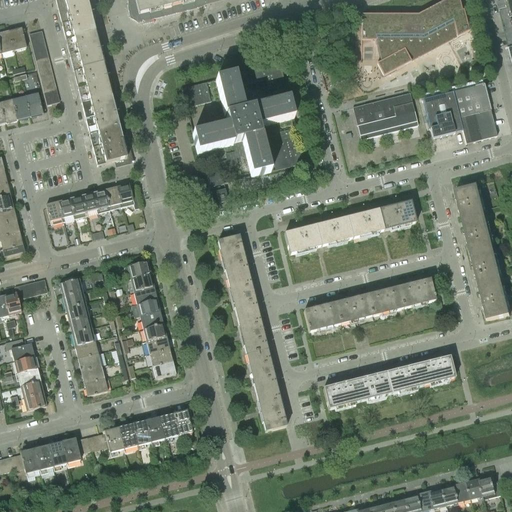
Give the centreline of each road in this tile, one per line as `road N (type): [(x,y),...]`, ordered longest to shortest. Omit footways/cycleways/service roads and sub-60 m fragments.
road 1 (residential): [(46,265),(15,139),(75,124),(44,5),(0,15)]
road 2 (residential): [(288,8),(146,53),(129,80),(139,107)]
road 3 (residential): [(139,107),(159,65),(294,20)]
road 4 (residential): [(269,304),(451,258)]
road 5 (residential): [(288,380),(470,335)]
road 6 (residential): [(334,193),(294,20)]
road 7 (residential): [(205,386),(168,234)]
road 8 (residential): [(205,386),(72,420)]
road 9 (residential): [(168,234),(139,107)]
road 10 (residential): [(236,511),(205,386)]
road 11 (residential): [(46,265),(168,234)]
